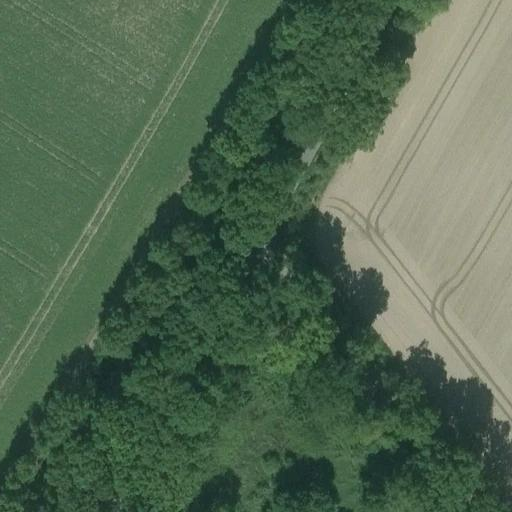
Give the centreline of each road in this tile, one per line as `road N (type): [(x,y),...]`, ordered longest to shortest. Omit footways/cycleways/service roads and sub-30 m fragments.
road 1 (unclassified): [(478,511),(259,232)]
road 2 (unclassified): [(117,511),(259,232)]
road 3 (unclassified): [(259,232),(389,0)]
